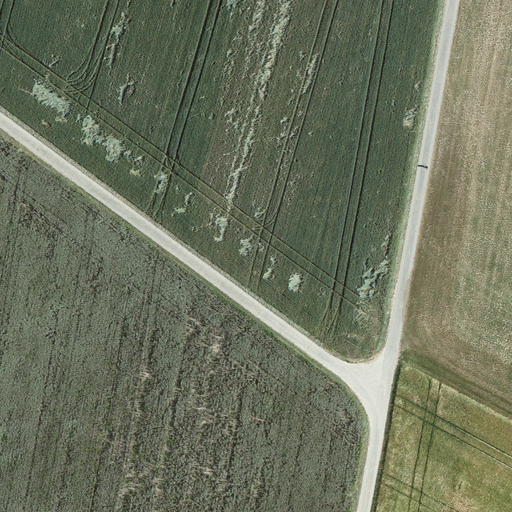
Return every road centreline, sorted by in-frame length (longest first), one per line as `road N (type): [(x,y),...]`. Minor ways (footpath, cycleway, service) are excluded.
road 1 (track): [(359,511),(448,0)]
road 2 (track): [(378,402),(0,123)]
